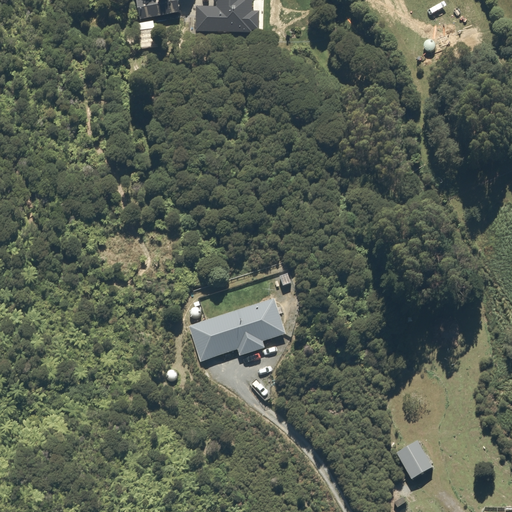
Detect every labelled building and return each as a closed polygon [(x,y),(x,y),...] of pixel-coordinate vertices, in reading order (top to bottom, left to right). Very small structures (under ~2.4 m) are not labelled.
[(142,23),(183,15),(179,0),(148,0),(138,2),(142,23)] [(198,7),(197,33),(254,34),(254,32),(261,32),(261,13),(254,13),(254,0),(216,0),(216,3),(219,3),(219,8),(198,7)] [(160,48),(158,30),(140,32),(142,50),(160,48)] [(274,298),(188,325),(200,360),(237,348),(239,355),(264,347),(262,340),(285,333),(274,298)] [(417,440),(396,452),(411,478),(432,466),(417,440)] [(397,506),(406,500),(402,495),(393,500),(397,506)]
